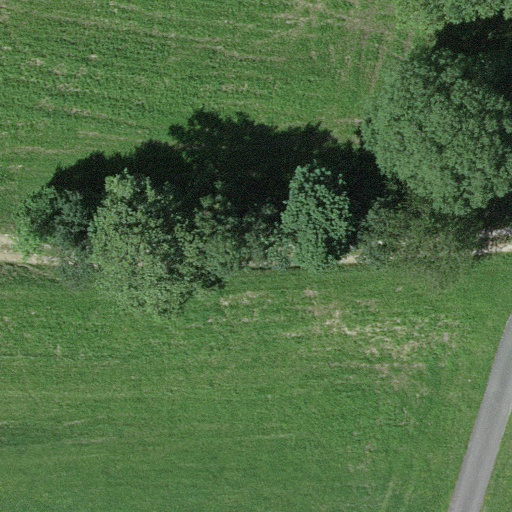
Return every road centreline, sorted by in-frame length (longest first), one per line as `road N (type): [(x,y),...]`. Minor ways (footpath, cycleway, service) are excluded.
road 1 (track): [(511,243),(469,254),(211,269),(0,256)]
road 2 (track): [(460,511),(511,367)]
